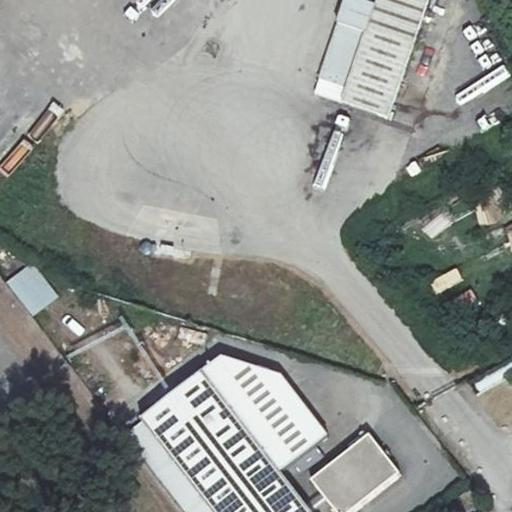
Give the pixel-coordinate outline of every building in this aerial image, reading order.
[(377,0),(374,10),(371,21),(415,36),(427,0),(377,0)] [(415,36),(371,21),(341,106),(385,121),(388,111),(415,36)] [(25,315),(53,304),(38,266),(10,277),(25,315)] [(313,511),(308,505),(283,473),(301,459),(256,400),(237,415),(206,375),(146,423),(216,511),(313,511)] [(315,480),(325,493),(333,502),(340,511),(353,511),(402,474),(372,435),(315,480)] [(319,511),(333,502),(325,493),(308,505),(313,511),(319,511)]
